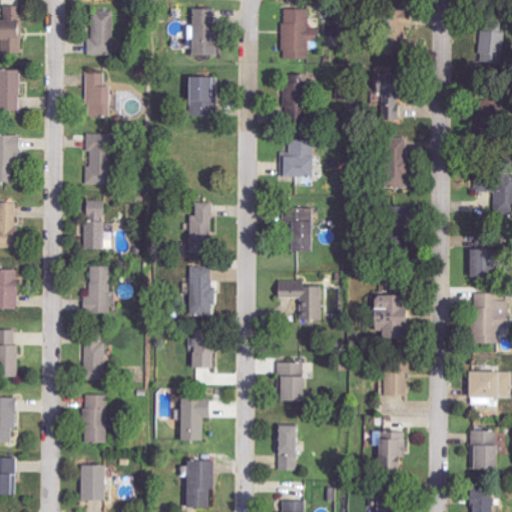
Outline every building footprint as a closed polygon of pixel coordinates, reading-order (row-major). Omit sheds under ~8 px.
[(20,5),(3,5),(4,15),(0,15),(0,38),(6,39),(7,53),(22,52),(20,5)] [(214,54),(215,8),(193,8),(192,54),(214,54)] [(309,58),(309,41),(318,41),(318,28),(310,28),(309,8),(282,9),(283,58),(309,58)] [(113,55),(113,11),(93,11),(92,38),(88,38),(88,54),(113,55)] [(504,32),(481,31),(480,61),(503,62),(504,32)] [(0,110),(20,111),(21,69),(0,68),(0,110)] [(87,72),(87,116),(107,117),(108,73),(87,72)] [(285,120),(306,120),(306,74),(285,75),(285,120)] [(187,116),(210,116),(211,76),(188,76),(187,116)] [(374,81),(376,121),(397,120),(395,80),(374,81)] [(88,184),(107,184),(109,134),(87,133),(87,153),(89,153),(88,184)] [(0,181),(14,182),(15,152),(20,152),(21,135),(0,134),(0,181)] [(405,188),(406,138),(385,137),(384,187),(405,188)] [(282,156),(282,177),(314,176),(313,140),(289,140),(290,156),(282,156)] [(493,213),(511,214),(511,179),(494,178),(493,213)] [(107,249),(107,240),(112,240),(112,232),(106,232),(106,200),(85,199),(83,248),(107,249)] [(0,247),(17,248),(18,203),(0,202),(0,247)] [(192,241),(212,241),(212,202),(193,202),(192,241)] [(387,224),(399,225),(401,207),(389,206),(387,224)] [(313,250),(313,207),(283,207),(283,224),(289,224),(290,251),(313,250)] [(469,275),(488,275),(488,248),(469,248),(469,275)] [(111,266),(91,266),(91,295),(85,295),(85,313),(110,314),(111,266)] [(212,315),(213,267),(191,266),(190,315),(212,315)] [(0,308),(17,309),(18,269),(0,269),(0,308)] [(276,288),(276,298),(300,297),(300,320),(322,319),(322,287),(276,288)] [(499,343),(499,325),(511,325),(511,301),(499,300),(499,293),(474,293),(472,342),(499,343)] [(371,295),(371,314),(370,314),(371,338),(402,338),(402,308),(395,308),(395,295),(371,295)] [(0,376),(19,377),(20,345),(16,345),(16,330),(0,329),(0,376)] [(193,368),(212,368),(211,330),(192,330),(193,368)] [(86,379),(107,379),(106,331),(85,332),(86,379)] [(405,395),(406,359),(383,359),(382,395),(405,395)] [(279,401),(305,400),(305,362),(278,362),(279,401)] [(467,397),(511,397),(511,371),(467,371),(467,397)] [(107,443),(108,395),(86,394),(84,443),(107,443)] [(0,396),(0,442),(12,443),(12,428),(16,428),(17,397),(0,396)] [(180,440),(204,441),(205,417),(212,417),(213,398),(180,398),(180,440)] [(277,470),(298,471),(299,426),(278,425),(277,470)] [(496,430),(471,430),(472,470),(497,469),(496,430)] [(407,432),(373,431),(373,446),(378,446),(378,468),(396,468),(396,457),(406,457),(407,432)] [(17,458),(0,457),(0,494),(16,495),(17,458)] [(214,460),(187,460),(186,507),(209,508),(209,489),(214,489),(214,460)] [(81,500),(105,501),(105,465),(82,465),(81,500)] [(472,488),(471,511),(492,511),(493,488),(472,488)] [(303,511),(303,501),(283,501),(283,511),(303,511)]
